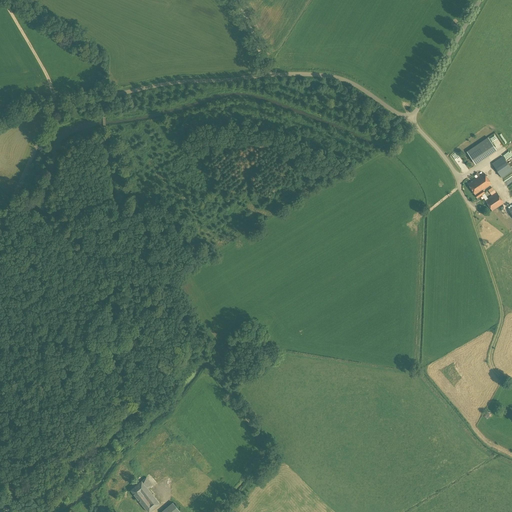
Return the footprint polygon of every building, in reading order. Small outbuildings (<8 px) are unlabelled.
[(475,164),(496,150),(496,149),(487,137),(466,151),(475,164)] [(501,178),(511,170),(502,156),(492,163),(501,178)] [(477,198),(484,193),(482,190),(491,184),(483,173),(468,184),(477,198)] [(492,211),(504,203),(497,192),(485,200),(492,211)] [(148,511),(160,503),(148,489),(153,485),(146,477),(141,481),(130,490),(148,511)] [(160,511),(180,511),(181,511),(173,502),(161,511),(160,511)]
